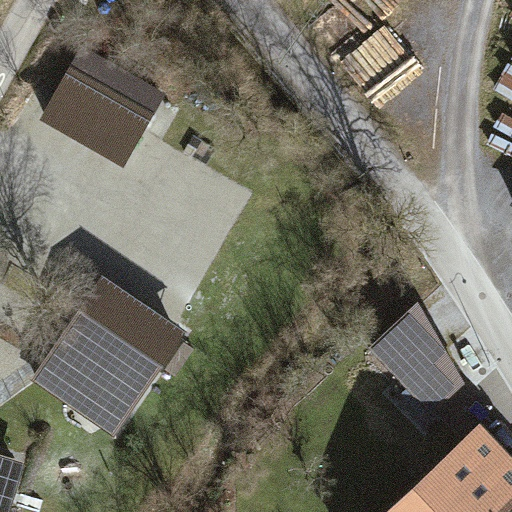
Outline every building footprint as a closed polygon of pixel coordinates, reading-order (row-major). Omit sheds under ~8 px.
[(71,70),(44,121),(128,167),(156,117),(71,70)] [(424,412),(473,384),(427,306),(378,334),(424,412)] [(126,347),(76,328),(66,354),(116,373),(126,347)] [(74,362),(64,388),(107,405),(117,378),(74,362)] [(511,511),(511,455),(478,420),(379,511),(511,511)]
